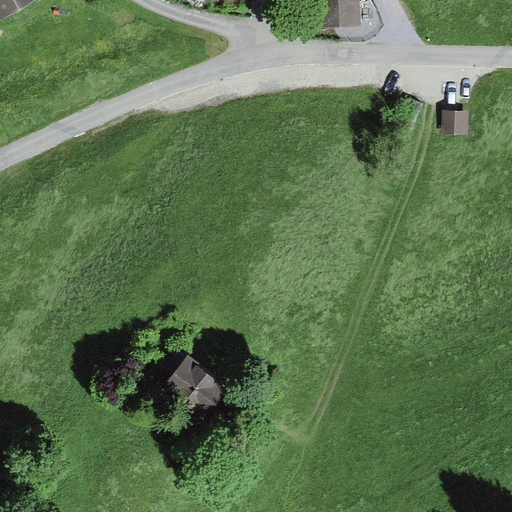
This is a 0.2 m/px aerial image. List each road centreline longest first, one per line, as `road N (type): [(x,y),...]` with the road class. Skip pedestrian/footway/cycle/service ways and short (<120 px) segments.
road 1 (track): [(279,511),(411,172),(425,54),(391,0)]
road 2 (unclassified): [(0,156),(202,73),(277,58),(511,54)]
road 3 (track): [(160,0),(277,58)]
